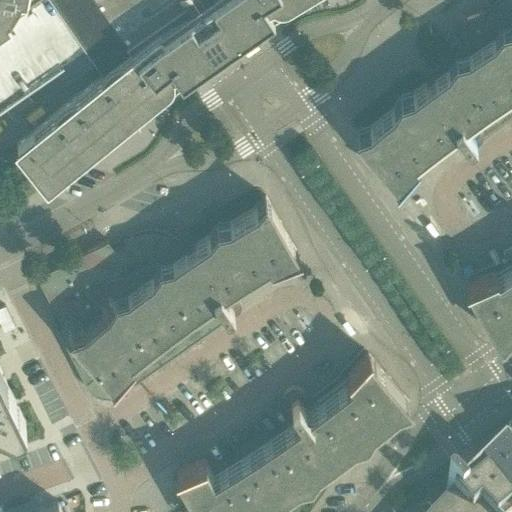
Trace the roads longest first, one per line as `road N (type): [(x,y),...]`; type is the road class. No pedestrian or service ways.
road 1 (residential): [(118,486),(320,348),(327,328),(317,303),(278,300),(107,420),(92,440)]
road 2 (residential): [(481,376),(300,111)]
road 3 (residential): [(263,138),(444,399)]
road 4 (residential): [(92,440),(0,256)]
road 5 (residential): [(511,136),(444,184),(442,208),(475,240),(511,213)]
road 6 (residential): [(0,250),(149,171)]
road 7 (residential): [(300,111),(341,69),(384,0)]
road 8 (residential): [(381,0),(311,28),(264,60)]
road 9 (residential): [(373,496),(481,422)]
road 10 (residential): [(444,399),(398,446),(373,496)]
road 11 (residential): [(149,171),(209,163),(263,138)]
